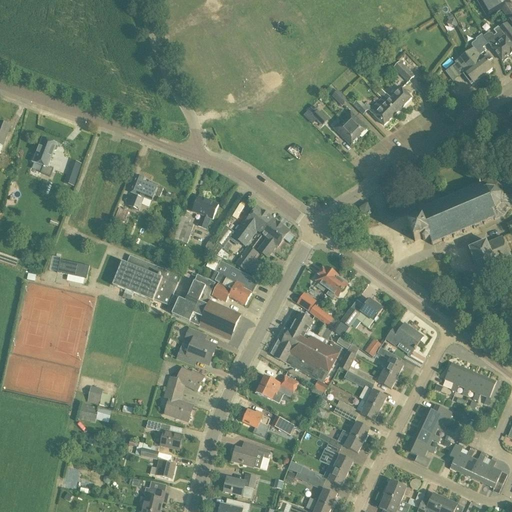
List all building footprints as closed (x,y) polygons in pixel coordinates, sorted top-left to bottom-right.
[(511,5),(508,0),(475,0),(487,20),(502,11),(509,22),(510,21),(511,23),(511,5)] [(454,19),(452,16),(447,19),(448,22),(447,25),(457,28),(457,25),(454,19)] [(511,30),(509,27),(505,25),(499,29),(498,28),(494,31),(497,35),(494,37),(492,34),(484,33),(482,35),(487,42),(492,49),(502,62),(503,61),(504,62),(508,59),(507,58),(511,53),(511,30)] [(474,64),(483,77),(492,69),(488,63),(492,60),(488,54),(483,57),(481,55),(485,52),(476,41),(472,44),(472,46),(473,48),(467,53),(474,64)] [(473,84),(483,77),(474,64),(467,53),(454,63),(456,64),(445,72),(452,82),(462,74),(471,85),(473,84)] [(408,84),(415,77),(400,63),(393,69),(408,84)] [(381,99),(397,115),(412,100),(402,89),(391,100),(386,94),(386,95),(381,90),(377,95),(381,99)] [(342,107),(348,101),(338,91),(332,97),(342,107)] [(322,127),(328,121),(318,111),(325,104),(320,99),(308,112),(322,127)] [(384,127),(397,115),(381,99),(372,109),(366,104),(364,106),(358,100),(353,106),(363,116),(368,111),(374,116),(384,127)] [(333,113),(340,119),(345,114),(338,107),(333,113)] [(349,120),(345,124),(359,139),(369,130),(350,112),(346,116),(349,120)] [(0,154),(3,147),(11,127),(0,122),(0,154)] [(359,139),(345,124),(341,128),(337,125),(332,129),(351,147),(359,139)] [(48,169),(54,152),(57,152),(58,148),(57,146),(57,145),(43,139),(36,157),(34,156),(32,163),(38,165),(35,172),(41,174),(43,167),(48,169)] [(170,187),(190,191),(194,176),(174,171),(170,187)] [(67,176),(65,184),(74,187),(77,180),(67,176)] [(160,199),(164,189),(158,187),(148,182),(138,177),(131,194),(133,195),(128,207),(139,211),(144,200),(152,203),(154,196),(160,199)] [(46,195),(50,183),(44,181),(39,193),(46,195)] [(504,217),(510,209),(511,198),(508,189),(499,182),(488,181),(481,184),(481,185),(469,190),(469,191),(418,213),(416,212),(413,213),(411,217),(415,225),(408,228),(415,242),(422,239),(423,241),(425,242),(430,240),(433,245),(483,224),(484,225),(496,220),(504,217)] [(213,221),(219,206),(199,198),(193,213),(201,216),(197,227),(207,231),(211,220),(213,221)] [(367,217),(372,214),(370,212),(372,210),(368,204),(359,209),(363,216),(366,215),(367,217)] [(125,223),(129,213),(119,209),(113,223),(118,225),(120,221),(125,223)] [(263,235),(273,221),(257,209),(246,223),(244,221),(240,226),(238,227),(235,230),(236,232),(235,233),(225,227),(216,245),(217,245),(211,254),(226,261),(230,256),(222,250),(222,249),(223,250),(229,241),(238,247),(240,244),(246,249),(258,232),(263,235)] [(188,244),(194,225),(189,224),(190,221),(181,218),(174,240),(188,244)] [(273,221),(263,235),(267,239),(258,252),(267,259),(277,246),(279,247),(290,233),(273,221)] [(510,258),(502,238),(487,244),(487,242),(469,249),(472,258),(476,266),(479,274),(480,274),(483,280),(492,276),(489,270),(497,267),(497,266),(504,263),(503,261),(510,258)] [(216,245),(210,241),(205,248),(212,253),(216,245)] [(245,272),(258,254),(248,247),(235,265),(245,272)] [(245,307),(252,295),(258,282),(232,268),(221,262),(222,260),(213,255),(206,268),(219,274),(215,282),(219,284),(212,296),(226,303),(229,298),(245,307)] [(181,277),(130,257),(127,265),(122,263),(113,286),(125,291),(123,298),(131,301),(133,295),(153,303),(154,301),(169,307),(181,277)] [(87,281),(90,267),(60,261),(57,274),(87,281)] [(328,291),(338,277),(326,268),(324,271),(323,270),(318,276),(320,277),(316,282),(319,284),(316,288),(323,293),(326,290),(328,291)] [(26,272),(24,279),(33,281),(34,274),(26,272)] [(210,303),(212,298),(210,297),(216,284),(197,276),(186,302),(179,299),(172,315),(190,323),(191,321),(200,325),(199,327),(223,338),(225,334),(231,336),(240,316),(210,303)] [(342,281),(338,278),(338,277),(328,291),(329,292),(326,296),(333,301),(336,297),(338,299),(348,286),(346,284),(348,283),(343,279),(342,281)] [(303,299),(298,305),(310,313),(314,307),(303,299)] [(383,310),(370,301),(361,313),(362,313),(360,316),(356,320),(369,329),(383,310)] [(321,313),(322,311),(315,306),(309,314),(320,322),(324,316),(321,313)] [(356,320),(360,316),(350,309),(340,322),(341,323),(334,333),(342,338),(349,328),(350,329),(356,320)] [(305,336),(313,322),(299,314),(289,332),(282,345),(275,359),(318,382),(314,389),(325,394),(329,387),(323,384),(342,350),(333,345),(331,350),(311,339),(310,339),(305,336)] [(327,342),(333,332),(327,329),(328,327),(321,324),(315,335),(327,342)] [(423,339),(405,325),(400,332),(394,328),(386,340),(398,348),(399,348),(408,354),(408,355),(410,357),(423,339)] [(190,348),(213,357),(217,347),(201,341),(204,335),(189,329),(184,340),(192,343),(190,348)] [(348,351),(351,345),(340,338),(337,344),(348,351)] [(355,357),(359,350),(352,345),(348,353),(355,357)] [(373,358),(378,351),(370,345),(364,353),(373,358)] [(209,367),(213,357),(190,348),(188,352),(181,349),(176,361),(191,367),(193,361),(209,367)] [(388,360),(391,354),(380,349),(377,354),(388,360)] [(348,373),(356,357),(347,352),(339,368),(348,373)] [(384,372),(397,379),(404,367),(391,360),(384,372)] [(456,386),(463,369),(452,365),(445,381),(454,385),(451,391),(456,393),(458,387),(456,386)] [(166,392),(177,395),(181,396),(184,386),(197,393),(204,379),(182,369),(177,380),(170,377),(166,392)] [(467,390),(474,374),(463,369),(456,386),(458,387),(465,389),(462,396),(467,398),(469,391),(467,390)] [(374,387),(377,381),(357,370),(354,376),(374,387)] [(391,391),(397,379),(384,372),(378,384),(391,391)] [(478,395),(485,379),(474,374),(467,390),(469,391),(476,394),(473,400),(478,402),(480,396),(478,395)] [(371,393),(374,387),(354,376),(351,383),(371,393)] [(294,394),(299,383),(285,377),(281,385),(265,377),(256,395),(272,402),(279,405),(283,398),(283,395),(278,393),(280,388),(294,394)] [(478,395),(480,396),(487,399),(484,405),(489,407),(492,400),(489,399),(496,383),(485,379),(478,395)] [(442,395),(445,388),(436,385),(434,391),(442,395)] [(108,407),(111,396),(102,394),(103,390),(91,388),(87,403),(100,406),(100,405),(108,407)] [(175,401),(177,395),(166,392),(164,399),(169,401),(165,416),(187,423),(192,409),(184,407),(185,404),(175,401)] [(367,404),(381,411),(387,399),(374,392),(367,404)] [(361,416),(374,423),(381,411),(367,404),(362,401),(357,411),(360,413),(359,414),(361,415),(361,416)] [(359,414),(360,413),(357,411),(339,402),(336,408),(357,418),(359,414)] [(95,424),(99,409),(82,405),(78,420),(95,424)] [(439,428),(440,426),(443,420),(448,422),(452,414),(436,406),(433,412),(427,409),(422,420),(439,428)] [(323,420),(327,413),(318,408),(314,416),(323,420)] [(354,424),(357,418),(336,408),(333,413),(354,424)] [(256,415),(248,412),(243,424),(257,430),(260,424),(267,427),(270,421),(263,418),(264,416),(257,413),(256,415)] [(290,436),(295,427),(276,417),(271,427),(276,429),(275,432),(283,436),(284,433),(290,436)] [(446,428),(440,426),(439,428),(422,420),(417,431),(433,439),(434,436),(437,430),(443,433),(446,428)] [(179,452),(183,437),(169,433),(171,427),(148,422),(146,430),(163,434),(160,447),(179,452)] [(351,436),(364,443),(370,431),(357,424),(351,436)] [(440,439),(434,436),(433,439),(417,431),(412,442),(428,449),(429,447),(432,441),(438,444),(440,439)] [(358,455),(364,443),(351,436),(343,432),(338,442),(343,445),(345,446),(344,448),(358,455)] [(338,442),(331,439),(328,445),(340,451),(343,445),(338,442)] [(435,450),(429,447),(428,449),(412,442),(407,453),(416,457),(414,462),(427,468),(430,461),(424,458),(427,452),(433,455),(435,450)] [(138,449),(157,453),(158,448),(140,444),(138,449)] [(253,468),(260,470),(263,459),(268,460),(271,451),(260,449),(260,447),(248,444),(246,452),(236,449),(232,463),(253,469),(253,468)] [(338,457),(340,451),(328,445),(326,451),(338,457)] [(135,455),(137,448),(129,446),(128,453),(135,455)] [(458,446),(458,447),(455,446),(449,459),(454,461),(450,469),(461,474),(469,458),(466,457),(461,454),(463,448),(458,446)] [(159,453),(157,453),(138,449),(137,456),(141,457),(140,457),(157,461),(159,453)] [(480,463),(477,462),(471,459),(474,453),(469,451),(466,457),(469,458),(461,474),(472,479),(480,463)] [(491,468),(488,467),(482,464),(487,455),(482,453),(477,462),(480,463),(472,479),(483,484),(491,468)] [(334,469),(348,475),(353,463),(340,457),(334,469)] [(150,476),(155,477),(172,481),(176,465),(159,461),(157,469),(152,468),(150,476)] [(491,468),(483,484),(494,490),(497,485),(502,488),(508,476),(502,474),(502,473),(493,469),(496,463),(491,461),(488,467),(491,468)] [(342,488),(348,475),(334,469),(329,467),(324,478),(327,479),(326,480),(342,488)] [(326,480),(327,479),(324,478),(307,471),(305,477),(324,485),(326,480)] [(289,472),(286,481),(293,484),(297,475),(289,472)] [(254,490),(257,478),(246,475),(244,484),(227,480),(224,493),(243,498),(245,488),(254,490)] [(302,482),(322,491),(324,485),(305,477),(302,482)] [(418,478),(410,480),(412,489),(420,487),(418,478)] [(141,489),(142,482),(131,479),(129,485),(141,489)] [(284,483),(276,481),(274,489),(282,491),(284,483)] [(385,496),(401,503),(404,495),(408,497),(410,490),(391,482),(385,496)] [(143,511),(147,511),(160,511),(163,501),(167,502),(169,495),(148,491),(143,511)] [(318,503),(332,509),(338,497),(324,491),(319,503),(318,503)] [(73,498),(68,494),(64,500),(69,504),(73,498)] [(419,510),(424,499),(425,496),(419,494),(413,507),(419,510)] [(430,503),(424,499),(419,510),(418,511),(426,511),(427,511),(428,511),(440,511),(446,501),(434,495),(430,503)] [(397,511),(401,503),(385,496),(380,510),(385,511),(397,511)] [(318,503),(319,503),(310,499),(306,509),(311,511),(331,511),(332,509),(318,503)] [(446,501),(440,511),(455,511),(458,506),(446,501)] [(247,511),(248,511),(250,506),(234,502),(233,508),(221,505),(219,511),(242,511),(247,511)]
